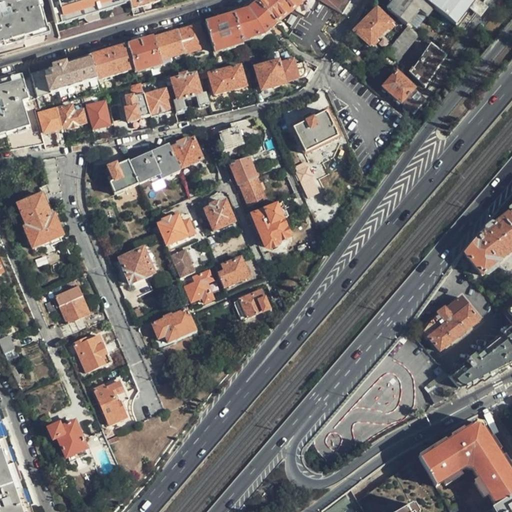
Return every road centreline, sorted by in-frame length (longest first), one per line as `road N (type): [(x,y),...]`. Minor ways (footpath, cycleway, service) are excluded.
road 1 (trunk): [(511,30),(453,95),(177,475)]
road 2 (trunk): [(511,84),(177,475)]
road 3 (trunk): [(439,420),(388,440),(320,484),(299,480),(290,461),(292,444),(419,276)]
road 4 (trunk): [(221,511),(419,276)]
road 5 (residential): [(62,151),(74,223),(152,407)]
road 6 (residential): [(0,63),(212,0)]
road 7 (residential): [(364,0),(318,79),(295,98),(201,124)]
road 8 (residential): [(0,229),(74,402)]
road 9 (residential): [(264,273),(201,124)]
road 10 (trunk): [(308,511),(439,420)]
road 11 (residential): [(201,124),(62,151)]
road 12 (trunk): [(419,276),(511,169)]
